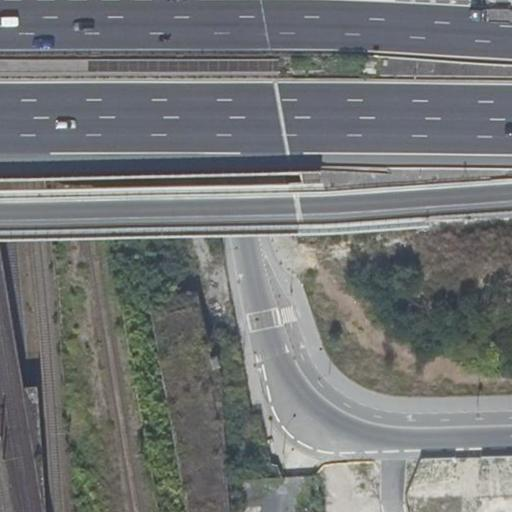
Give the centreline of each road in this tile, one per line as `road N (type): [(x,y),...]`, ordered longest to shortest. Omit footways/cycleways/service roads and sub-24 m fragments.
road 1 (residential): [(511,436),(346,437),(311,418),(287,383),(265,319),(191,0)]
road 2 (motorway): [(0,209),(511,193)]
road 3 (motorway): [(0,118),(511,123)]
road 4 (motorway): [(260,17),(0,17)]
road 5 (motorway): [(511,33),(260,17)]
